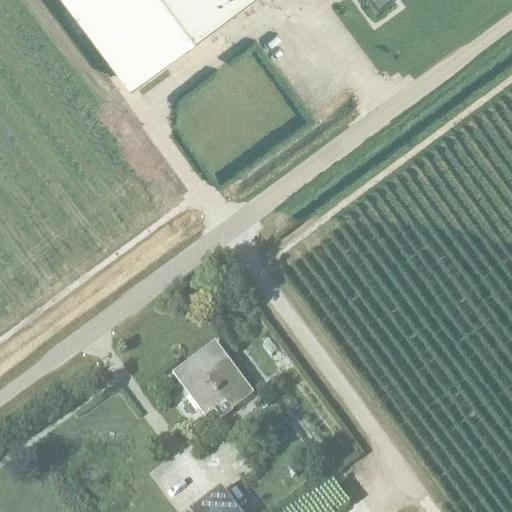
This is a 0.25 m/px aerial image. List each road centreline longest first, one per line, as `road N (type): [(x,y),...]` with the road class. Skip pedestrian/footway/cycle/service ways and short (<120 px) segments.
road 1 (unclassified): [(511,38),(0,415)]
road 2 (track): [(436,511),(236,242)]
